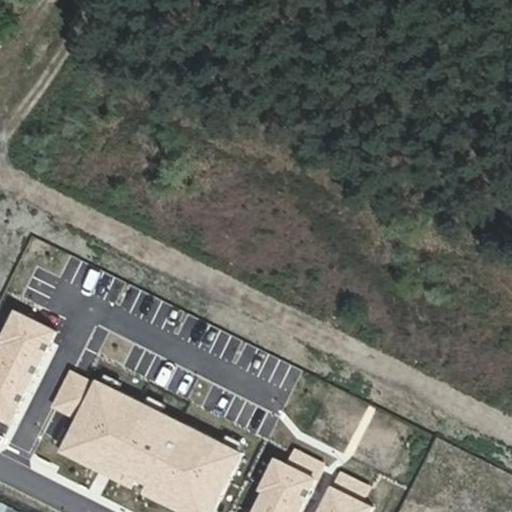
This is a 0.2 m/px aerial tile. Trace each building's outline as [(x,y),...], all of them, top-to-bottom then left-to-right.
[(0,404),(15,412),(56,329),(18,310),(3,340),(8,342),(0,357),(0,404)] [(64,450),(138,487),(142,479),(155,485),(151,493),(188,511),(192,511),(195,506),(208,511),(212,511),(241,454),(229,447),(213,439),(158,412),(142,404),(116,391),(100,383),(98,382),(96,385),(71,372),(55,404),(81,417),(64,450)] [(100,383),(116,391),(118,386),(102,378),(100,383)] [(142,404),(158,412),(160,407),(144,399),(142,404)] [(15,412),(0,404),(0,416),(10,421),(15,412)] [(81,417),(66,410),(50,443),(64,450),(81,417)] [(213,439),(229,447),(231,442),(215,434),(213,439)] [(278,458),(263,488),(267,490),(256,511),(299,511),(323,464),(295,450),(289,463),(278,458)] [(341,473),(321,511),(370,511),(374,506),(363,500),(369,487),(341,473)] [(138,487),(151,493),(155,485),(142,479),(138,487)]
